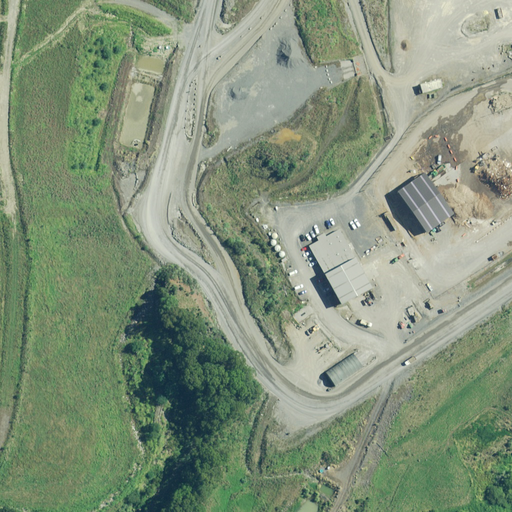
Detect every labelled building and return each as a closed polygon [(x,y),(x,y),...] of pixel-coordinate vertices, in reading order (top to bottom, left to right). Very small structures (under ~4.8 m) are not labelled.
[(486,28),(483,19),(468,24),(470,32),(486,28)] [(453,49),(449,34),(443,36),(442,34),(437,35),(438,39),(433,40),(433,41),(437,54),(445,51),(446,55),(454,53),(453,49)] [(431,46),(429,39),(416,42),(417,49),(431,46)] [(454,53),(456,58),(462,56),(459,47),(453,49),(454,53)] [(442,88),(440,80),(420,85),(422,93),(442,88)] [(510,107),(508,98),(492,102),(495,111),(510,107)] [(335,305),(369,287),(338,229),(307,245),(321,272),(318,274),(335,305)] [(362,368),(353,354),(325,373),(334,386),(362,368)] [(306,402),(303,408),(316,413),(319,407),(306,402)] [(286,411),(284,416),(290,419),(293,414),(286,411)] [(288,421),(283,418),(279,424),(284,427),(288,421)]
